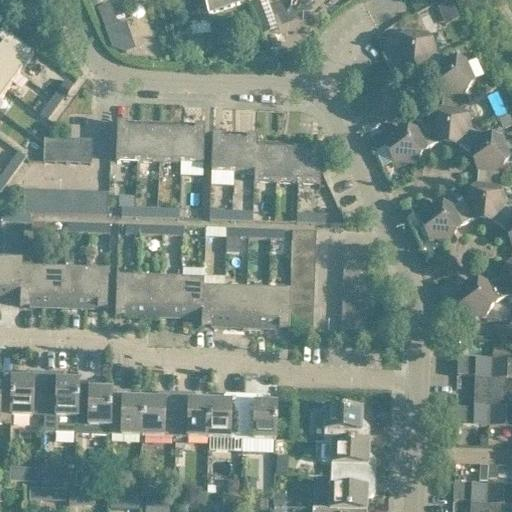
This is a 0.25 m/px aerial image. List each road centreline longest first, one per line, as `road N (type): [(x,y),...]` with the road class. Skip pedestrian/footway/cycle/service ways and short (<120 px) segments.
road 1 (residential): [(419,383),(420,306),(329,105),(296,86),(130,82),(97,62),(67,0)]
road 2 (residential): [(419,383),(0,340)]
road 3 (residential): [(414,511),(419,383)]
